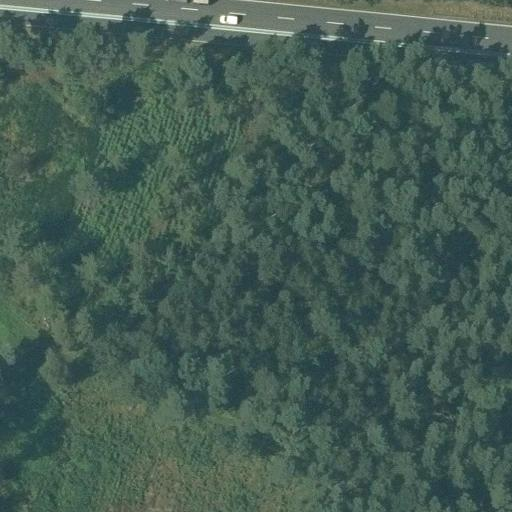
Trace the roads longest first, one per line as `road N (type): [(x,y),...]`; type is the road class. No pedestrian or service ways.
road 1 (trunk): [(0,23),(511,77)]
road 2 (trunk): [(511,42),(74,0)]
